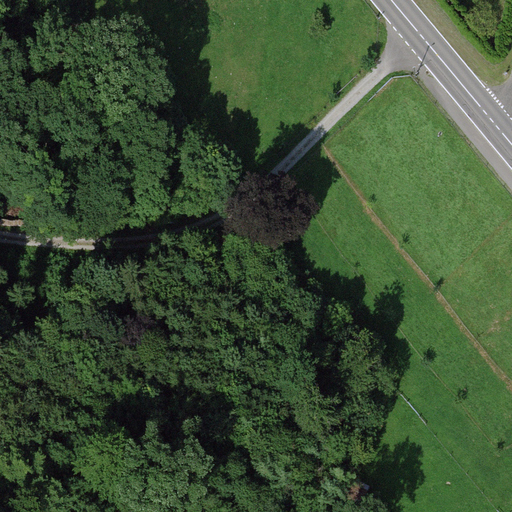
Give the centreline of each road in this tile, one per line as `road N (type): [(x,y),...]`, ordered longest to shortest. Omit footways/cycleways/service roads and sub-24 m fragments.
road 1 (track): [(420,35),(220,221),(134,244),(0,239)]
road 2 (primary): [(391,0),(511,143)]
